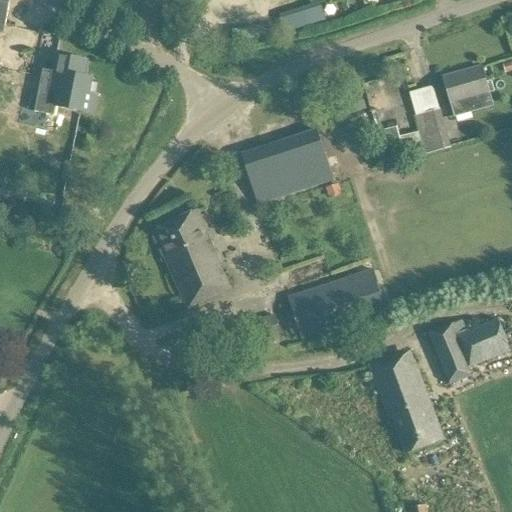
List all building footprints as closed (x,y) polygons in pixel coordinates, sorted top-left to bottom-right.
[(0,0),(0,31),(4,32),(10,0),(0,0)] [(286,32),(326,18),(321,5),(281,19),(286,32)] [(35,109),(35,112),(56,116),(58,107),(93,114),(97,96),(88,94),(91,79),(84,78),(87,61),(57,55),(54,72),(49,71),(45,90),(40,89),(36,109),(35,109)] [(460,75),(459,74),(444,78),(454,115),(493,104),(482,67),(467,72),(467,73),(460,75)] [(342,100),(346,114),(366,108),(362,94),(342,100)] [(427,153),(450,146),(440,110),(417,116),(427,153)] [(395,128),(375,132),(383,162),(402,158),(395,128)] [(242,156),(258,205),(334,180),(318,131),(242,156)] [(189,310),(231,291),(197,211),(154,232),(189,310)] [(303,343),(387,312),(371,268),(289,298),(303,343)] [(238,325),(244,351),(281,342),(276,316),(238,325)] [(451,385),(470,377),(472,376),(468,368),(511,351),(498,320),(467,332),(462,321),(429,334),(451,385)] [(198,353),(237,344),(233,326),(194,335),(198,353)] [(443,440),(414,359),(410,350),(369,365),(389,419),(393,418),(407,454),(443,440)]
